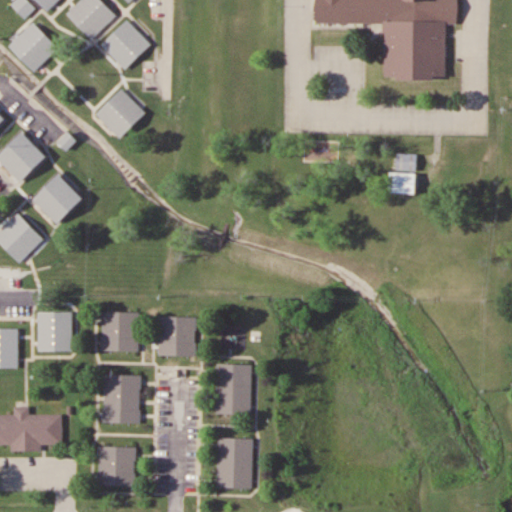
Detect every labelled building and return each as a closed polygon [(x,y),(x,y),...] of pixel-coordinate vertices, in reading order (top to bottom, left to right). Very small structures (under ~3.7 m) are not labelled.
[(36,8),(29,0),(15,0),(12,3),(26,17),(36,8)] [(37,0),(59,0),(48,11),(37,0)] [(92,39),(117,15),(102,0),(80,0),(67,13),(92,39)] [(316,0),(317,23),(386,23),(386,78),(448,78),(448,23),(459,23),(459,0),(316,0)] [(102,44),(127,69),(152,43),(128,19),(102,44)] [(59,46),(34,21),(10,45),(35,71),(59,46)] [(121,138),(147,112),(123,88),(97,113),(121,138)] [(0,159),(23,182),(48,156),(24,132),(0,155),(0,159)] [(390,193),(417,193),(418,153),(397,153),(397,171),(391,171),(390,193)] [(59,224),(85,198),(60,173),(35,199),(59,224)] [(45,238),(20,212),(0,231),(0,241),(20,262),(45,238)] [(39,351),(73,351),(73,311),(39,311),(39,351)] [(140,311),(103,311),(103,351),(140,351),(140,311)] [(197,356),(197,316),(160,316),(160,356),(197,356)] [(0,327),(0,367),(20,367),(20,327),(0,327)] [(252,414),(253,363),(218,363),(217,414),(252,414)] [(141,423),(142,375),(104,374),(103,422),(141,423)] [(0,414),(0,444),(13,444),(13,450),(43,450),(43,445),(64,445),(64,414),(30,414),(30,406),(15,406),(15,414),(0,414)] [(254,488),(254,438),(219,438),(219,488),(254,488)] [(137,486),(137,447),(99,446),(99,485),(137,486)]
